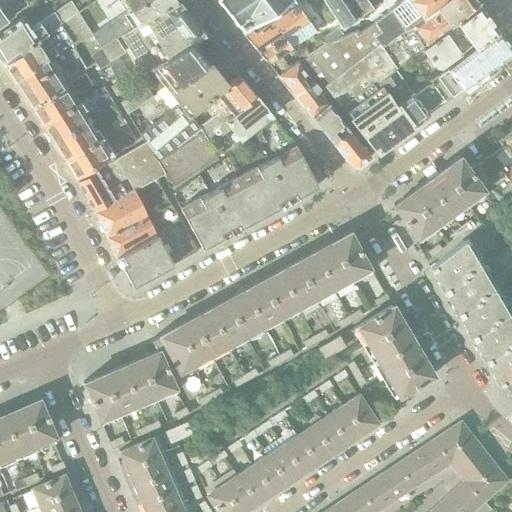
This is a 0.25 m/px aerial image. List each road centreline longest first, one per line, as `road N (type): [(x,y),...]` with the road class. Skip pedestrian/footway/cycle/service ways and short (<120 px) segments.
road 1 (residential): [(359,195),(120,323)]
road 2 (residential): [(202,0),(359,195)]
road 3 (residential): [(120,323),(0,114)]
road 4 (residential): [(469,392),(359,195)]
road 5 (residential): [(469,392),(285,511)]
road 6 (residential): [(511,88),(359,195)]
road 7 (residential): [(43,360),(113,511)]
